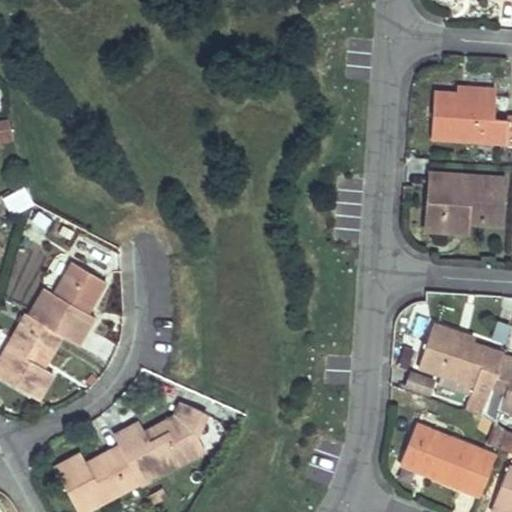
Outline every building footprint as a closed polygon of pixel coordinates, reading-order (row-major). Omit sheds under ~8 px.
[(100,0),(115,9),(120,0),(100,0)] [(261,20),(262,43),(275,42),(273,20),(261,20)] [(61,79),(81,103),(92,94),(72,70),(61,79)] [(495,90),(458,87),(458,93),(469,93),(469,100),(494,102),(495,97),(495,90)] [(124,88),(104,110),(125,127),(144,105),(124,88)] [(458,93),(433,91),(430,138),(511,144),(511,116),(506,117),(506,120),(493,119),(494,102),(469,100),(469,93),(458,93)] [(270,130),(284,132),(288,99),(275,97),(270,130)] [(507,97),(495,97),(494,102),(493,119),(506,120),(506,117),(507,97)] [(6,118),(0,120),(0,142),(14,136),(6,118)] [(163,173),(192,157),(176,130),(147,146),(163,173)] [(271,190),(278,153),(252,149),(246,186),(271,190)] [(470,175),(429,173),(426,224),(444,227),(445,220),(465,221),(500,223),(503,178),(485,176),(484,181),(469,180),(470,175)] [(27,185),(3,193),(10,212),(33,204),(27,185)] [(465,221),(445,220),(444,227),(426,224),(425,230),(464,233),(465,221)] [(104,282),(72,261),(54,292),(44,287),(29,315),(62,334),(78,343),(93,316),(80,309),(84,303),(89,306),(104,282)] [(218,316),(250,313),(247,281),(215,284),(218,316)] [(29,315),(26,314),(0,357),(0,377),(37,399),(53,374),(37,364),(41,358),(45,360),(62,334),(29,315)] [(461,334),(433,324),(418,366),(440,373),(440,372),(473,384),(470,392),(486,398),(486,396),(499,358),(486,354),(488,348),(473,343),(459,339),(461,334)] [(474,338),(461,334),(459,339),(473,343),(474,338)] [(501,353),(488,348),(486,354),(499,358),(500,355),(501,353)] [(511,359),(500,355),(499,358),(486,396),(500,401),(498,408),(511,412),(511,359)] [(473,384),(440,372),(440,373),(438,381),(470,392),(473,384)] [(138,422),(114,435),(119,445),(139,482),(140,484),(201,451),(195,439),(207,415),(181,402),(174,416),(144,431),(138,422)] [(495,457),(416,424),(401,463),(479,495),(495,457)] [(81,453),(54,467),(78,511),(84,511),(139,482),(119,445),(87,463),(81,453)] [(511,511),(511,468),(507,467),(490,511),(493,511),(510,511),(511,511)] [(472,510),(478,497),(462,490),(456,503),(472,510)]
